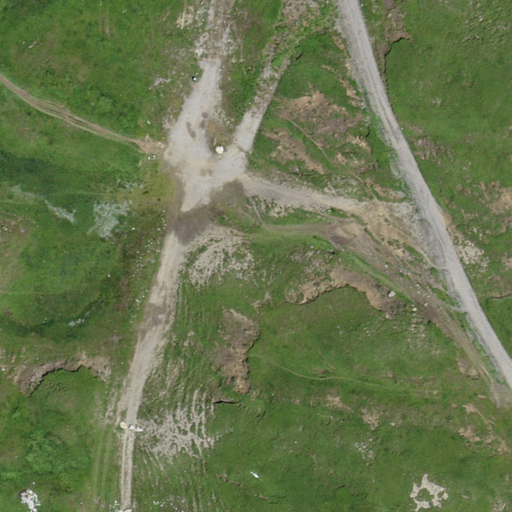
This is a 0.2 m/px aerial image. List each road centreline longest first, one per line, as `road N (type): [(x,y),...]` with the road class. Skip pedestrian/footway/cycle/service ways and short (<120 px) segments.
road 1 (track): [(352,24),(420,189),(511,373)]
road 2 (track): [(204,156),(162,326),(129,511)]
road 3 (track): [(227,0),(192,128),(204,156)]
